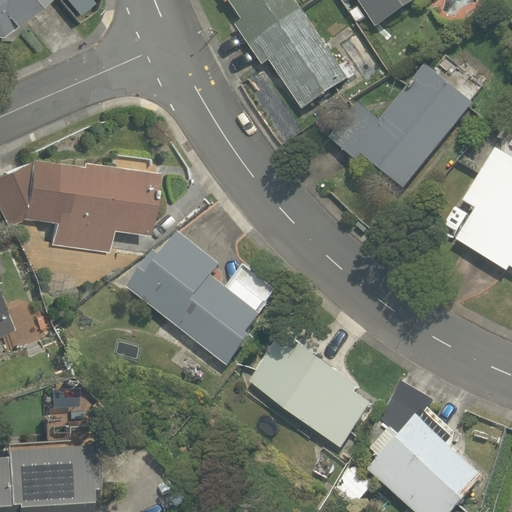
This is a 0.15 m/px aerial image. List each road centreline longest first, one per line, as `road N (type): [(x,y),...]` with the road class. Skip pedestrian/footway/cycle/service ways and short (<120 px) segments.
road 1 (tertiary): [(172,42),(260,186),(334,262),(433,338),(511,376)]
road 2 (residential): [(172,42),(0,117)]
